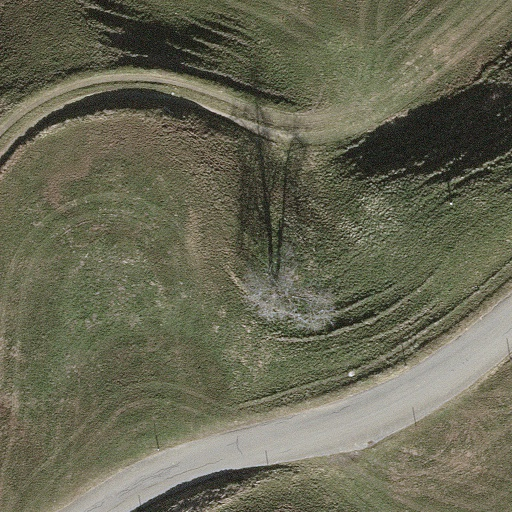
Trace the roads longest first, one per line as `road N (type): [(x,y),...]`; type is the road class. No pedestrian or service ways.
road 1 (unclassified): [(97,511),(193,463),(378,412),(426,388),(511,322)]
road 2 (track): [(0,148),(54,103),(124,85),(294,125),(346,106)]
